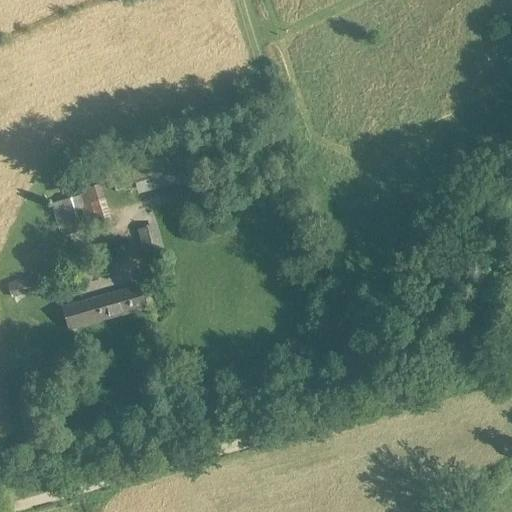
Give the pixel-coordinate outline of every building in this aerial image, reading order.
[(188,157),(137,171),(132,173),(128,175),(129,179),(133,178),(137,191),(193,176),(188,157)] [(60,238),(90,229),(111,223),(99,186),(79,192),(80,196),(50,206),(60,238)] [(137,230),(144,257),(164,252),(157,225),(137,230)] [(42,291),(37,275),(7,284),(11,299),(42,291)] [(140,287),(63,309),(69,331),(146,309),(140,287)]
